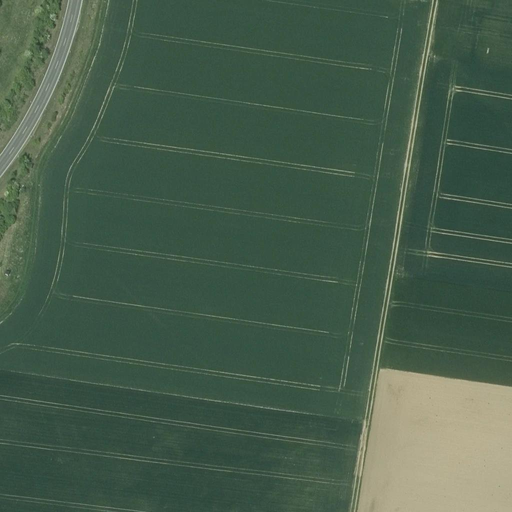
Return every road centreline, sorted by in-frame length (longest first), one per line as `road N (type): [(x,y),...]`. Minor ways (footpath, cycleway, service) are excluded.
road 1 (track): [(438,0),(358,511)]
road 2 (tertiary): [(74,0),(46,86),(0,162)]
